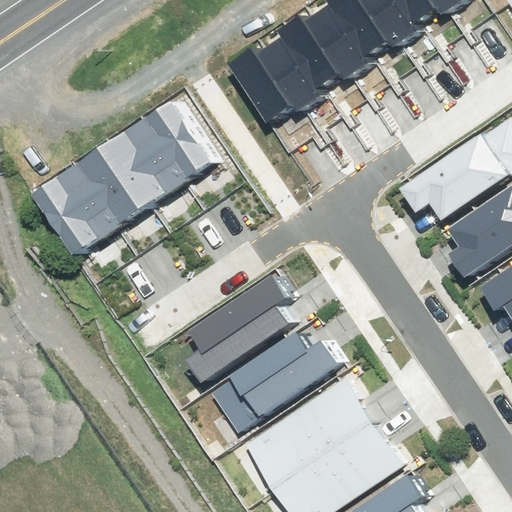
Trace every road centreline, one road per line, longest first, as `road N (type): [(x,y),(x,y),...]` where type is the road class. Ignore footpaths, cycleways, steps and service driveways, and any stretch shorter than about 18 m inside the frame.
road 1 (residential): [(511,465),(332,198)]
road 2 (track): [(251,0),(102,112),(43,133),(12,124),(0,96)]
road 3 (residential): [(332,198),(147,317)]
road 4 (residential): [(511,77),(332,198)]
